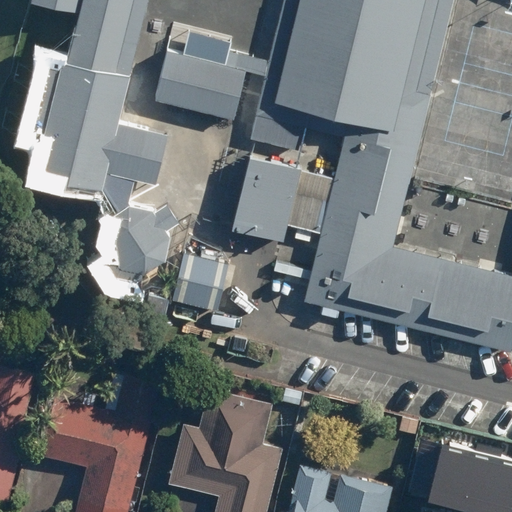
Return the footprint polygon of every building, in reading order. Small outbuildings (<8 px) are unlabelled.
[(153,0),(50,0),(81,8),(70,48),(51,43),(29,126),(50,131),(42,163),(109,181),(114,163),(158,175),(170,132),(122,120),(153,0)] [(511,345),(511,267),(401,240),(462,0),(301,0),(274,106),(355,126),(312,295),(318,296),(511,345)] [(250,64),(171,46),(160,93),(239,111),(250,64)] [(290,237),(310,164),(259,150),(239,223),(290,237)] [(175,199),(161,205),(157,202),(152,199),(146,198),(141,198),(136,198),(130,199),(125,201),(120,204),(116,208),(113,212),(110,216),(108,221),(106,227),(106,232),(106,237),(107,243),(109,248),(112,252),(116,257),(120,260),(125,263),(130,265),(135,267),(140,267),(146,267),(151,265),(156,263),(161,260),(165,257),(168,253),(171,248),(173,243),(175,238),(175,232),(175,227),(186,217),(175,199)] [(238,254),(189,242),(176,295),(225,307),(238,254)] [(20,446),(37,365),(3,358),(0,372),(0,489),(17,494),(27,448),(20,446)] [(129,511),(165,372),(133,363),(121,409),(61,394),(47,449),(95,461),(82,511),(129,511)] [(269,511),(285,440),(265,436),(274,395),(214,382),(205,418),(189,415),(174,480),(224,492),(219,511),(269,511)] [(511,479),(511,456),(437,439),(425,492),(505,511),(511,479)] [(387,511),(395,479),(346,468),(340,494),(329,491),(336,463),(306,456),(295,506),(284,504),(282,511),(387,511)]
